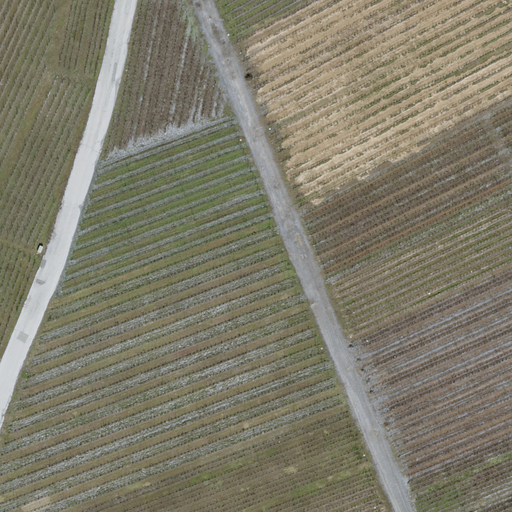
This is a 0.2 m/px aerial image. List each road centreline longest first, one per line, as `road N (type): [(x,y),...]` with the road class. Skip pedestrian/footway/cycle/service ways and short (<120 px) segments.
road 1 (track): [(190,0),(393,511)]
road 2 (residential): [(118,0),(83,174),(0,440)]
